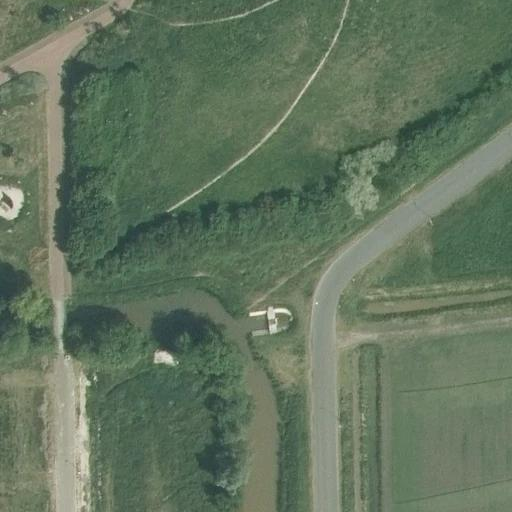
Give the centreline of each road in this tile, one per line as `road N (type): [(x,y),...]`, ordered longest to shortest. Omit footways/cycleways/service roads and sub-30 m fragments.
road 1 (unclassified): [(511,142),(326,289),(325,511)]
road 2 (residential): [(63,511),(60,350)]
